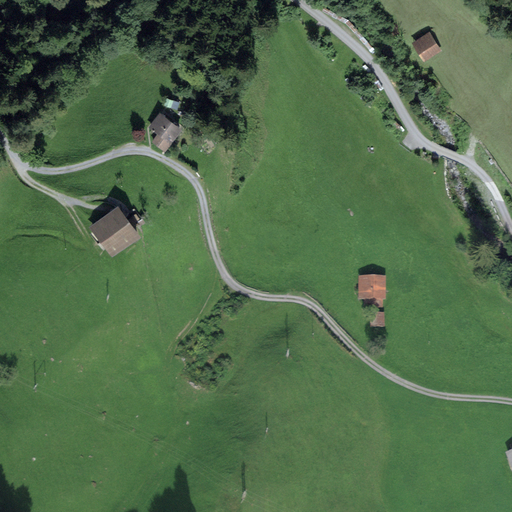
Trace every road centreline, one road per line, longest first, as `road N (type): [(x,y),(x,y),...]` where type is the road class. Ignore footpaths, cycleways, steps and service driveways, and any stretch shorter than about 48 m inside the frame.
road 1 (unclassified): [(296,0),(374,65),(424,143),(481,172),(511,227)]
road 2 (track): [(62,197),(96,252),(62,235),(12,234)]
